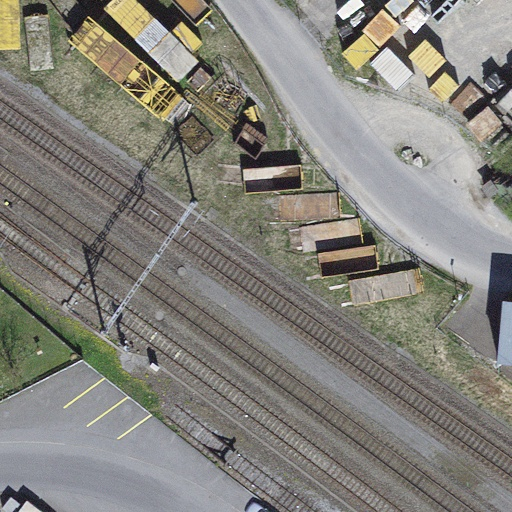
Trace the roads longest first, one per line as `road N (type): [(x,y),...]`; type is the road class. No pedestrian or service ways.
road 1 (unclassified): [(239,0),(399,198),(471,248),(511,262)]
road 2 (residential): [(175,511),(69,474),(0,470)]
road 3 (track): [(511,127),(399,198)]
